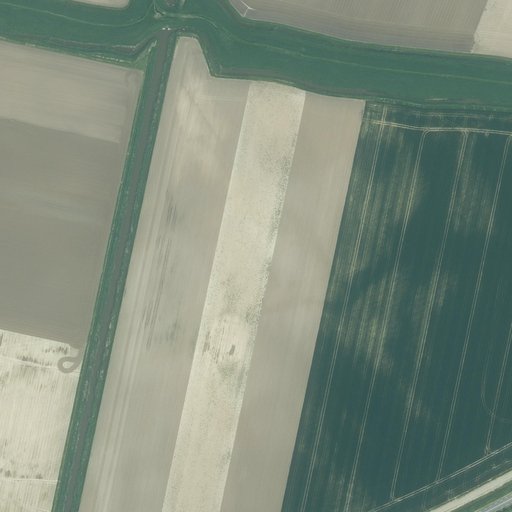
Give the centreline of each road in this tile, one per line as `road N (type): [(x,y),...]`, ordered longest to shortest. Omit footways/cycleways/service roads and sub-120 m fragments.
road 1 (track): [(149,16),(197,15),(243,39),(343,64),(511,84)]
road 2 (track): [(0,3),(98,24),(149,16)]
